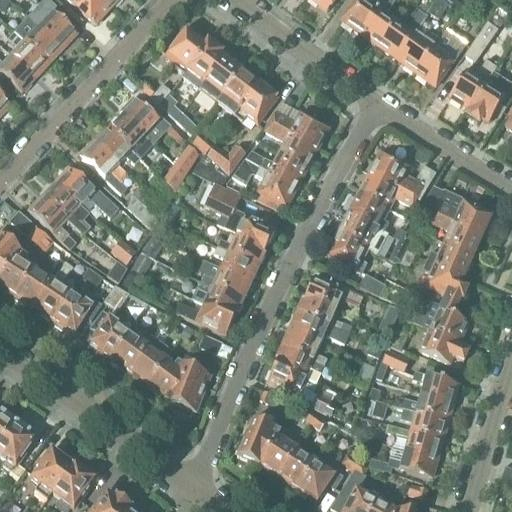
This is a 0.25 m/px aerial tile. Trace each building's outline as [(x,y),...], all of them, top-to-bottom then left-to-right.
[(11,6),(4,0),(3,0),(0,3),(0,14),(1,16),(11,6)] [(94,28),(111,9),(100,0),(66,0),(66,1),(94,28)] [(100,0),(111,9),(119,0),(100,0)] [(308,0),(326,15),(337,0),(308,0)] [(351,0),(355,3),(341,24),(358,36),(365,27),(368,29),(375,20),(373,19),(386,0),(351,0)] [(365,27),(358,36),(378,50),(396,24),(386,18),(398,0),(386,0),(373,19),(375,20),(368,29),(365,27)] [(464,9),(450,0),(442,0),(440,4),(447,9),(458,17),(464,9)] [(45,1),(26,21),(35,29),(55,49),(60,53),(75,36),(52,15),(56,11),(45,1)] [(438,6),(428,21),(435,26),(445,11),(438,6)] [(396,24),(378,50),(397,64),(404,54),(401,53),(408,43),(410,44),(421,29),(422,27),(428,19),(432,14),(423,7),(406,32),(396,24)] [(498,9),(464,59),(474,66),(497,33),(495,32),(507,16),(498,9)] [(404,54),(397,64),(415,76),(438,45),(428,38),(431,33),(422,27),(421,29),(410,44),(408,43),(401,53),(404,54)] [(14,36),(47,67),(60,53),(55,49),(35,29),(28,36),(20,29),(14,36)] [(186,74),(187,74),(206,49),(205,48),(207,45),(204,48),(185,34),(166,59),(177,67),(174,71),(183,77),(186,74)] [(415,76),(415,77),(435,91),(465,47),(445,34),(439,44),(438,45),(415,76)] [(9,58),(34,81),(47,67),(14,36),(14,35),(7,42),(16,50),(9,58)] [(184,78),(182,81),(191,89),(199,94),(210,80),(208,79),(214,70),(217,72),(224,63),(218,58),(220,54),(207,45),(205,48),(206,49),(184,78)] [(0,77),(20,96),(34,81),(9,58),(2,66),(0,63),(0,77)] [(216,107),(222,101),(241,75),(225,63),(217,72),(214,71),(208,79),(210,80),(199,94),(216,107)] [(465,74),(449,100),(467,112),(464,116),(466,117),(476,101),(478,102),(486,88),(485,88),(486,87),(492,77),(496,71),(499,67),(494,65),(492,68),(485,64),(475,80),(465,74)] [(250,97),(257,87),(241,75),(222,101),(216,107),(234,121),(245,106),(246,107),(252,99),(250,97)] [(476,101),(466,117),(478,125),(480,120),(488,125),(505,99),(511,89),(492,77),(486,87),(485,88),(486,88),(478,102),(476,101)] [(149,99),(155,92),(147,85),(141,92),(149,99)] [(276,101),(257,87),(250,97),(252,99),(246,107),(245,106),(234,121),(241,126),(246,120),(256,127),(276,101)] [(159,109),(170,95),(165,91),(161,88),(151,100),(150,101),(159,109)] [(0,98),(0,116),(9,107),(0,98)] [(134,103),(120,118),(144,140),(153,148),(169,131),(158,121),(156,124),(134,103)] [(163,114),(175,125),(182,117),(170,107),(163,114)] [(188,123),(182,117),(175,125),(181,131),(188,123)] [(120,118),(107,132),(140,163),(144,158),(153,148),(144,140),(120,118)] [(274,118),(270,127),(296,141),(295,143),(305,149),(307,145),(317,151),(326,133),(299,118),(293,129),(274,118)] [(508,124),(503,132),(511,136),(505,147),(511,151),(511,122),(506,119),(505,122),(508,124)] [(270,127),(263,138),(280,147),(276,155),(306,172),(317,151),(307,145),(305,149),(295,143),(296,141),(270,127)] [(107,132),(93,146),(117,169),(125,160),(134,169),(140,163),(107,132)] [(192,147),(205,158),(215,145),(202,135),(192,147)] [(93,146),(80,161),(120,199),(127,192),(110,176),(117,169),(93,146)] [(187,148),(173,167),(185,177),(197,157),(187,148)] [(204,160),(193,179),(213,188),(217,189),(226,177),(228,179),(245,157),(234,150),(228,160),(214,149),(206,159),(205,160),(204,160)] [(252,155),(245,164),(275,180),(276,178),(286,184),(284,187),(294,193),(306,172),(276,155),(270,165),(252,155)] [(379,156),(368,177),(369,177),(370,176),(380,180),(378,184),(389,189),(390,187),(417,201),(420,203),(435,176),(423,169),(414,183),(405,179),(410,170),(379,156)] [(245,164),(231,181),(243,187),(244,188),(251,176),(263,183),(257,195),(285,210),(294,193),(284,187),(286,184),(276,178),(275,180),(245,164)] [(173,167),(162,181),(175,192),(185,177),(173,167)] [(69,173),(56,187),(80,209),(86,203),(108,223),(118,212),(95,191),(92,194),(69,173)] [(368,177),(358,196),(390,214),(397,202),(413,210),(413,209),(417,201),(390,187),(389,189),(378,184),(380,180),(370,176),(369,177),(368,177)] [(56,187),(43,201),(67,223),(80,236),(83,239),(84,238),(90,231),(82,224),(83,222),(88,217),(80,209),(56,187)] [(166,188),(154,201),(165,211),(175,196),(166,188)] [(213,188),(203,210),(221,217),(215,229),(232,237),(264,251),(273,232),(233,214),(240,200),(217,189),(213,188)] [(131,199),(126,212),(151,234),(165,211),(154,201),(141,189),(131,199)] [(431,192),(420,212),(434,218),(481,239),(491,217),(445,196),(444,198),(431,192)] [(348,217),(347,219),(357,224),(359,220),(369,226),(368,227),(384,236),(387,228),(383,226),(390,214),(358,196),(348,216),(348,217)] [(67,223),(43,201),(29,216),(69,253),(75,246),(59,231),(67,223)] [(420,212),(415,223),(445,237),(442,245),(444,246),(443,247),(471,260),(481,239),(434,218),(420,212)] [(17,215),(8,226),(26,242),(35,231),(17,215)] [(348,216),(337,236),(367,252),(377,257),(387,238),(384,236),(368,227),(369,226),(359,220),(357,224),(347,219),(348,217),(348,216)] [(35,231),(27,242),(44,256),(53,246),(35,231)] [(409,240),(405,238),(406,236),(397,231),(392,240),(401,245),(406,247),(409,240)] [(337,236),(326,258),(361,277),(366,267),(360,264),(367,252),(337,236)] [(219,243),(216,250),(256,269),(264,251),(232,237),(228,247),(219,243)] [(0,280),(2,279),(17,255),(0,238),(0,280)] [(406,247),(402,253),(414,259),(420,246),(409,240),(406,247)] [(152,242),(140,258),(152,266),(163,250),(152,242)] [(406,247),(401,245),(397,254),(401,256),(402,253),(406,247)] [(430,257),(426,264),(462,281),(471,260),(443,247),(444,246),(442,245),(436,260),(430,257)] [(216,250),(212,260),(221,264),(217,272),(248,287),(256,269),(216,250)] [(402,253),(401,256),(404,258),(401,264),(410,268),(414,259),(402,253)] [(0,280),(0,289),(14,299),(21,289),(34,270),(25,264),(27,261),(20,257),(17,254),(17,255),(2,279),(0,280)] [(140,259),(131,274),(143,282),(152,266),(140,259)] [(426,264),(422,274),(429,277),(424,289),(444,299),(439,310),(452,316),(456,307),(457,304),(460,305),(466,291),(459,287),(462,281),(426,264)] [(33,311),(52,324),(71,296),(60,289),(72,271),(63,265),(51,283),(33,311)] [(117,266),(107,279),(118,287),(126,272),(117,266)] [(51,283),(34,270),(21,289),(14,299),(16,300),(14,303),(24,310),(26,307),(33,311),(51,283)] [(88,272),(81,282),(95,292),(102,282),(88,272)] [(202,278),(199,285),(240,304),(248,287),(217,272),(212,283),(202,278)] [(365,278),(358,291),(379,300),(385,288),(365,278)] [(314,280),(305,299),(335,313),(336,313),(340,305),(358,312),(362,302),(314,280)] [(199,285),(191,302),(232,321),(240,304),(199,285)] [(114,290),(102,308),(116,317),(130,299),(119,293),(114,290)] [(83,305),(71,296),(52,324),(56,326),(54,329),(61,333),(63,331),(66,333),(67,330),(75,336),(85,321),(91,325),(101,310),(87,300),(83,305)] [(305,299),(298,317),(338,335),(345,338),(348,331),(331,324),(336,313),(335,313),(305,299)] [(178,307),(174,316),(224,339),(232,321),(191,302),(190,303),(200,308),(197,316),(178,307)] [(406,312),(402,322),(429,334),(429,333),(438,337),(437,338),(446,342),(447,340),(458,345),(467,326),(451,319),(452,316),(439,310),(430,306),(424,320),(406,312)] [(399,314),(388,309),(378,331),(388,336),(399,314)] [(102,316),(89,334),(97,339),(92,346),(91,346),(90,347),(97,352),(96,353),(109,363),(127,336),(116,328),(117,327),(110,321),(102,316)] [(298,317),(290,334),(321,348),(324,341),(344,349),(348,340),(345,338),(338,335),(298,317)] [(167,318),(158,332),(166,337),(174,324),(167,318)] [(186,329),(179,341),(186,345),(194,334),(186,329)] [(396,333),(388,350),(400,356),(404,347),(400,346),(405,337),(396,333)] [(429,334),(419,356),(447,369),(451,360),(462,365),(469,350),(458,345),(447,340),(446,342),(437,338),(438,337),(429,333),(429,334)] [(127,336),(109,363),(128,376),(144,353),(152,340),(144,334),(143,335),(138,344),(127,336)] [(290,334),(282,351),(322,369),(324,366),(326,361),(317,357),(321,348),(290,334)] [(144,353),(128,376),(146,389),(164,363),(170,355),(171,354),(160,346),(152,340),(144,353)] [(198,351),(217,359),(221,347),(203,340),(198,351)] [(382,352),(372,349),(369,356),(378,360),(382,352)] [(282,351),(274,369),(316,387),(323,370),(322,369),(282,351)] [(410,363),(387,353),(375,384),(383,386),(390,365),(406,373),(410,363)] [(164,363),(146,389),(164,402),(163,404),(166,405),(170,396),(185,374),(187,371),(188,370),(193,361),(185,357),(185,358),(182,363),(180,367),(176,364),(172,369),(164,363)] [(377,370),(365,365),(357,385),(368,390),(377,370)] [(274,369),(266,387),(312,408),(310,411),(325,418),(331,404),(313,397),(317,388),(316,387),(274,369)] [(324,370),(320,378),(332,384),(336,375),(324,370)] [(170,396),(166,405),(194,416),(208,379),(187,371),(185,374),(170,396)] [(422,388),(419,397),(450,406),(456,387),(414,376),(411,385),(422,388)] [(368,402),(377,405),(381,392),(373,389),(368,402)] [(271,398),(264,395),(259,404),(267,408),(271,398)] [(445,425),(450,406),(419,397),(417,405),(402,401),(399,411),(403,413),(445,425)] [(389,409),(377,405),(368,402),(364,414),(373,416),(372,420),(385,423),(389,409)] [(411,424),(408,434),(440,444),(445,425),(403,413),(401,421),(411,424)] [(302,423),(309,428),(316,419),(308,414),(302,423)] [(0,446),(14,426),(12,424),(13,421),(5,416),(4,418),(0,416),(0,446)] [(323,424),(316,419),(309,428),(317,433),(323,424)] [(243,445),(237,460),(258,470),(259,468),(260,469),(259,468),(277,440),(279,437),(279,435),(277,434),(251,424),(246,437),(247,438),(244,445),(243,445)] [(17,428),(14,426),(0,446),(0,459),(5,463),(2,468),(11,475),(33,443),(27,438),(28,436),(25,434),(25,430),(20,427),(17,428)] [(393,451),(404,454),(435,463),(440,444),(408,434),(388,428),(385,436),(396,439),(393,451)] [(277,440),(259,468),(260,469),(276,479),(295,452),(298,447),(299,446),(281,433),(280,434),(279,435),(279,437),(277,440)] [(295,452),(276,479),(278,480),(296,492),(296,493),(314,465),(296,453),(295,452)] [(48,502),(74,467),(73,466),(72,469),(70,467),(69,468),(68,468),(69,463),(63,459),(60,461),(51,454),(31,482),(40,489),(35,496),(46,505),(48,502)] [(435,463),(404,454),(401,465),(389,462),(388,466),(370,461),(367,470),(391,476),(392,472),(430,482),(435,463)] [(314,465),(296,493),(316,506),(327,489),(333,494),(342,481),(335,476),(339,470),(320,457),(314,465)] [(347,459),(342,469),(351,474),(357,465),(347,459)] [(357,465),(351,474),(353,475),(361,480),(362,478),(366,471),(357,465)] [(73,511),(95,482),(74,467),(48,502),(57,508),(54,511),(73,511)] [(353,475),(345,488),(345,489),(358,495),(366,480),(362,478),(361,480),(353,475)] [(395,497),(403,501),(408,490),(400,486),(395,497)] [(340,498),(332,511),(371,511),(376,504),(358,495),(345,489),(340,498)] [(424,503),(426,494),(419,491),(416,501),(424,503)] [(95,511),(126,511),(129,509),(116,500),(113,504),(106,498),(95,511)] [(376,504),(371,511),(396,511),(401,506),(391,500),(387,509),(376,504)]
